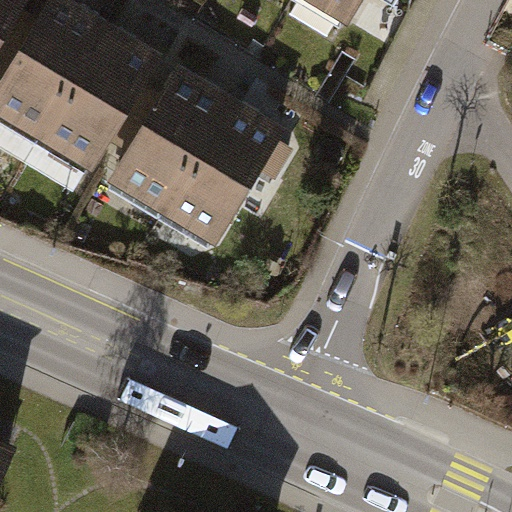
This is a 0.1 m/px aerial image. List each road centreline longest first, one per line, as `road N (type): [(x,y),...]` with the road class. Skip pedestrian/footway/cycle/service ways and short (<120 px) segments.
road 1 (residential): [(293,431),(376,227),(493,0)]
road 2 (secondary): [(0,301),(293,431)]
road 3 (secondary): [(293,431),(472,511)]
